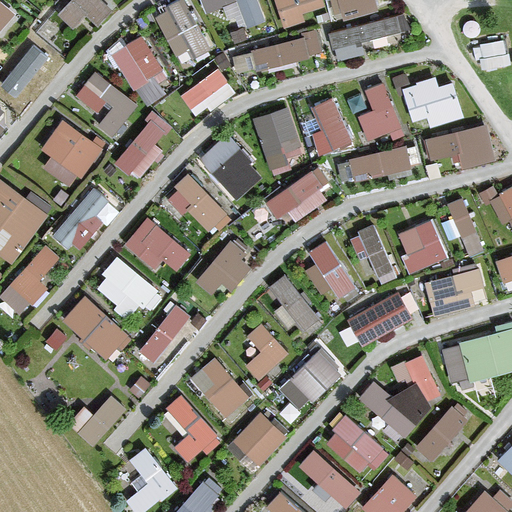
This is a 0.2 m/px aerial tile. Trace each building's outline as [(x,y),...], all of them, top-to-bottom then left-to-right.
[(0,0),(0,27),(3,24),(10,31),(24,16),(5,0),(0,0)] [(88,13),(97,22),(114,7),(107,0),(65,0),(58,7),(75,26),(88,13)] [(181,62),(211,47),(187,0),(173,0),(155,10),(181,62)] [(201,0),(204,9),(231,0),(201,0)] [(258,0),(232,0),(237,21),(262,15),(258,0)] [(303,17),(301,11),(324,3),(323,0),(275,0),(283,24),(303,17)] [(328,0),(333,18),(378,6),(376,0),(328,0)] [(364,50),(361,38),(400,28),(396,13),(330,29),(337,57),(364,50)] [(241,72),(323,49),(317,28),(235,52),(241,72)] [(159,80),(170,72),(139,30),(110,51),(148,102),(166,89),(159,80)] [(482,65),(509,62),(506,38),(479,41),(482,65)] [(32,39),(0,81),(17,94),(49,52),(32,39)] [(180,91),(197,114),(235,87),(219,64),(180,91)] [(97,119),(112,133),(139,104),(98,66),(75,90),(101,114),(97,119)] [(453,71),(403,84),(411,117),(428,113),(431,123),(464,114),(453,71)] [(373,105),(357,111),(368,139),(403,126),(385,78),(365,85),(373,105)] [(320,153),(354,140),(335,93),(313,101),(323,126),(311,131),(320,153)] [(273,172),(291,166),(287,153),(304,147),(289,102),(253,114),(273,172)] [(0,132),(11,121),(0,111),(0,132)] [(155,139),(169,124),(156,111),(114,156),(138,178),(165,149),(155,139)] [(64,114),(40,143),(51,152),(43,162),(71,185),(103,145),(64,114)] [(424,132),(427,155),(460,150),(462,162),(496,158),(491,122),(424,132)] [(236,198),(266,171),(228,130),(199,157),(236,198)] [(353,176),(412,165),(407,142),(348,153),(353,176)] [(271,196),(291,222),(332,192),(312,165),(271,196)] [(189,171),(166,195),(183,212),(188,207),(214,232),(233,213),(189,171)] [(0,251),(15,260),(49,207),(0,176),(0,251)] [(76,250),(119,206),(96,183),(53,228),(76,250)] [(511,220),(511,183),(490,194),(502,219),(510,216),(511,220)] [(466,252),(483,247),(466,193),(449,198),(466,252)] [(148,211),(124,240),(155,266),(164,254),(179,266),(193,248),(148,211)] [(396,228),(412,268),(449,254),(433,214),(396,228)] [(359,255),(369,250),(382,279),(398,272),(375,221),(349,233),(359,255)] [(332,235),(305,246),(324,293),(351,282),(332,235)] [(202,272),(229,293),(254,260),(227,239),(202,272)] [(0,290),(0,293),(22,314),(49,285),(38,275),(59,253),(46,241),(0,290)] [(503,278),(511,274),(511,250),(496,256),(503,278)] [(94,284),(127,313),(140,298),(150,307),(164,292),(120,254),(94,284)] [(469,285),(485,281),(480,263),(425,278),(435,311),(473,301),(469,285)] [(269,284),(282,302),(281,303),(304,334),(323,319),(287,271),(269,284)] [(400,287),(348,313),(363,341),(414,315),(400,287)] [(61,316),(108,360),(132,334),(85,291),(61,316)] [(261,346),(245,362),(261,377),(291,346),(262,318),(247,333),(261,346)] [(511,323),(442,342),(453,381),(511,365),(511,323)] [(280,381),(303,407),(342,372),(319,346),(280,381)] [(189,376),(227,416),(253,393),(215,352),(189,376)] [(173,443),(190,461),(221,433),(181,389),(165,404),(188,430),(173,443)] [(69,421),(94,442),(126,403),(110,390),(93,410),(84,402),(69,421)] [(452,402),(415,441),(433,457),(469,418),(452,402)] [(255,468),(288,431),(261,406),(227,443),(255,468)] [(363,473),(387,447),(347,410),(323,436),(363,473)] [(511,468),(511,439),(498,456),(511,468)] [(125,496),(136,511),(139,511),(178,484),(147,442),(129,456),(147,480),(125,496)] [(298,463),(345,506),(362,487),(315,444),(298,463)] [(361,502),(371,511),(399,511),(419,492),(394,468),(361,502)] [(215,511),(207,504),(219,491),(204,477),(171,511),(215,511)] [(511,511),(511,509),(485,484),(459,511),(511,511)] [(309,511),(282,486),(265,504),(273,511),(309,511)]
